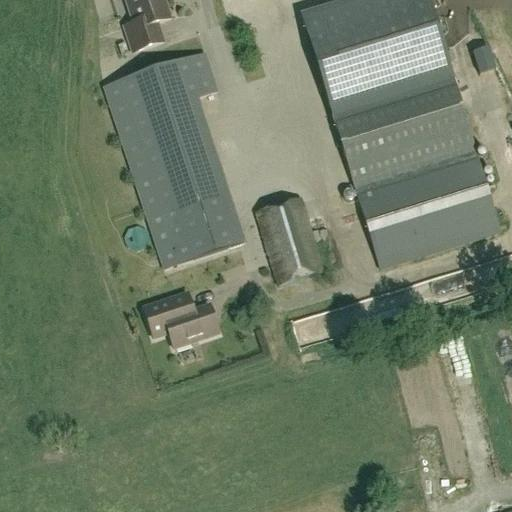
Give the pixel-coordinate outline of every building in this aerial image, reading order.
[(125,0),(134,25),(124,28),(133,55),(163,45),(157,26),(171,21),(163,0),(125,0)] [(334,124),(455,87),(427,0),(376,0),(303,23),(334,124)] [(230,67),(296,57),(292,28),(226,37),(230,67)] [(164,273),(243,246),(195,103),(216,96),(203,57),(102,91),(164,273)] [(500,235),(475,152),(455,87),(334,124),(380,272),(500,235)] [(286,130),(296,127),(292,112),(282,114),(286,130)] [(261,153),(283,148),(277,119),(254,124),(261,153)] [(292,152),(305,149),(301,130),(288,132),(292,152)] [(256,215),(278,288),(323,275),(300,201),(256,215)] [(498,255),(469,266),(474,280),(503,269),(498,255)] [(210,309),(194,314),(188,297),(143,312),(154,342),(169,337),(174,352),(219,337),(210,309)] [(288,344),(300,344),(299,320),(287,320),(288,344)] [(250,351),(248,338),(229,341),(232,354),(250,351)] [(464,355),(440,361),(443,375),(453,373),(458,394),(453,395),(456,410),(476,406),(464,355)] [(359,424),(376,423),(375,410),(387,409),(385,385),(356,387),(359,424)]
